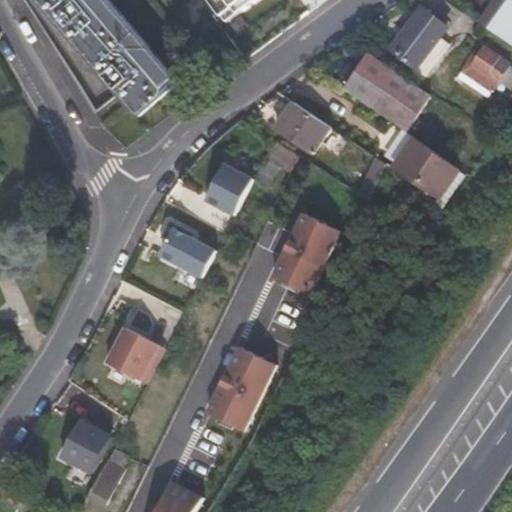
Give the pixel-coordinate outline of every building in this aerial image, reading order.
[(33,0),(129,116),(166,85),(96,0),(33,0)] [(198,0),(209,15),(222,6),(226,12),(242,0),(198,0)] [(511,0),(489,0),(473,23),(511,49),(511,0)] [(382,56),(418,79),(439,48),(429,41),(436,30),(411,13),(382,56)] [(454,71),(491,97),(507,73),(476,51),(471,57),(466,65),(461,62),(454,71)] [(467,53),(461,62),(466,65),(471,57),(467,53)] [(388,120),(408,89),(357,55),(338,86),(388,120)] [(303,153),(320,125),(284,103),(265,131),(303,153)] [(407,139),(388,169),(434,196),(435,193),(450,171),(451,168),(445,164),(407,139)] [(283,175),(291,158),(266,143),(246,182),(246,183),(261,191),(271,170),(283,175)] [(358,185),(366,190),(379,163),(372,158),(358,185)] [(199,204),(228,219),(246,183),(246,182),(217,168),(199,204)] [(450,171),(435,193),(444,199),(458,178),(450,171)] [(338,185),(346,190),(349,183),(342,178),(338,185)] [(353,194),(362,199),(366,190),(358,185),(353,194)] [(271,275),(308,293),(338,229),(300,212),(291,232),(271,275)] [(153,258),(197,280),(210,253),(167,232),(153,258)] [(103,366),(144,385),(161,351),(121,330),(103,366)] [(207,412),(245,430),(276,364),(238,346),(207,412)] [(112,447),(121,430),(105,421),(91,446),(108,456),(112,447)] [(49,483),(85,502),(89,495),(108,456),(91,446),(75,436),(65,455),(49,483)] [(108,456),(89,495),(109,508),(135,459),(112,447),(108,456)] [(160,511),(196,511),(205,497),(174,483),(160,511)]
